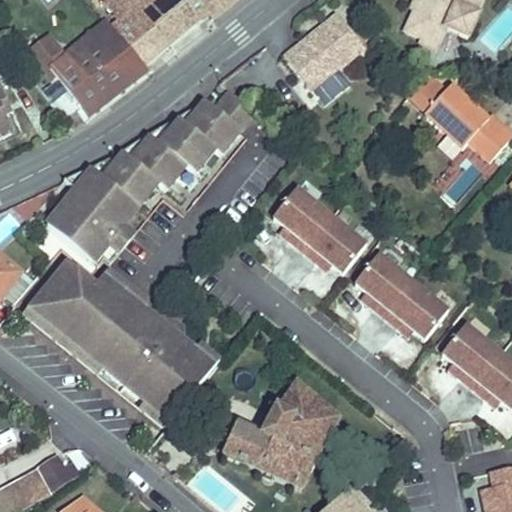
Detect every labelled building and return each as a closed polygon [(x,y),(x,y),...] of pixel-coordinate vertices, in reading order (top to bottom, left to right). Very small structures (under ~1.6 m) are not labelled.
[(110,0),(103,6),(120,25),(114,30),(144,67),(208,15),(214,21),(240,0),(150,0),(133,14),(121,0),(110,0)] [(133,14),(150,0),(121,0),(133,14)] [(419,5),(404,36),(438,52),(447,33),(465,41),(475,19),(472,17),(479,0),(414,0),(413,3),(419,5)] [(336,21),(284,64),(312,99),(365,55),(336,21)] [(144,67),(114,30),(107,23),(90,37),(97,46),(81,59),(74,46),(61,30),(34,51),(52,74),(46,78),(83,126),(90,123),(88,121),(149,74),(144,67)] [(97,46),(90,37),(74,46),(81,59),(97,46)] [(83,126),(46,78),(35,87),(70,133),(83,126)] [(409,99),(429,117),(446,98),(426,81),(409,99)] [(0,137),(11,133),(5,118),(1,111),(9,108),(0,87),(0,137)] [(446,98),(429,117),(425,122),(465,156),(470,150),(490,168),(511,142),(511,139),(491,121),(487,126),(481,120),(485,115),(467,100),(463,104),(450,93),(446,98)] [(251,124),(225,105),(215,119),(239,140),(251,124)] [(176,125),(185,133),(204,109),(202,107),(198,112),(189,117),(176,125)] [(5,118),(12,115),(9,108),(1,111),(5,118)] [(76,197),(81,201),(68,217),(63,213),(46,232),(79,260),(96,240),(88,233),(101,218),(119,233),(155,191),(163,198),(183,174),(193,182),(213,159),(219,164),(239,140),(215,119),(204,109),(185,133),(176,125),(160,152),(148,142),(131,168),(120,159),(103,185),(90,174),(76,197)] [(148,142),(160,152),(176,125),(148,142)] [(120,159),(131,168),(148,142),(120,159)] [(90,174),(103,185),(120,159),(111,164),(90,174)] [(76,197),(90,174),(66,186),(65,187),(76,197)] [(511,210),(511,192),(503,202),(511,210)] [(76,197),(63,213),(68,217),(81,201),(76,197)] [(365,252),(294,198),(271,228),(282,236),(291,243),(286,249),(318,273),(322,267),(331,274),(342,282),(365,252)] [(127,240),(119,233),(101,218),(88,233),(96,240),(79,260),(87,267),(91,262),(101,270),(127,240)] [(286,249),(291,243),(282,236),(278,242),(286,249)] [(0,261),(0,305),(22,279),(0,261)] [(448,317),(377,262),(354,292),(365,300),(374,307),(369,313),(401,337),(405,331),(414,338),(425,347),(448,317)] [(331,274),(322,267),(318,273),(327,280),(331,274)] [(151,408),(174,426),(214,376),(195,361),(197,359),(176,341),(183,332),(172,323),(165,332),(143,314),(141,317),(123,302),(104,287),(98,294),(69,270),(34,313),(50,325),(47,328),(81,355),(83,353),(105,370),(103,373),(149,410),(151,408)] [(110,279),(104,287),(123,302),(129,295),(110,279)] [(147,310),(129,295),(123,302),(141,317),(143,314),(147,310)] [(369,313),(374,307),(365,300),(361,307),(369,313)] [(43,334),(47,328),(50,325),(34,313),(27,321),(43,334)] [(43,334),(76,361),(81,355),(47,328),(43,334)] [(414,338),(405,331),(401,337),(409,344),(414,338)] [(511,366),(466,331),(443,360),(454,369),(463,376),(458,382),(489,406),(494,400),(502,407),(511,414),(511,366)] [(195,361),(214,376),(221,368),(202,353),(197,359),(195,361)] [(458,382),(463,376),(454,369),(449,375),(458,382)] [(144,416),(149,410),(103,373),(98,379),(144,416)] [(301,493),(315,463),(339,424),(296,389),(277,413),(264,441),(238,428),(224,459),(301,493)] [(502,407),(494,400),(489,406),(498,413),(502,407)] [(144,416),(167,435),(174,426),(151,408),(149,410),(144,416)] [(58,465),(40,477),(52,496),(78,479),(71,469),(64,474),(58,465)] [(511,511),(511,473),(493,477),(496,493),(483,495),(486,511),(511,511)] [(35,475),(11,489),(24,511),(25,511),(49,499),(35,475)] [(24,511),(11,489),(0,494),(0,511),(24,511)] [(368,511),(369,511),(352,493),(344,501),(355,511),(368,511)] [(355,511),(344,501),(332,511),(355,511)] [(92,511),(80,503),(68,511),(92,511)]
